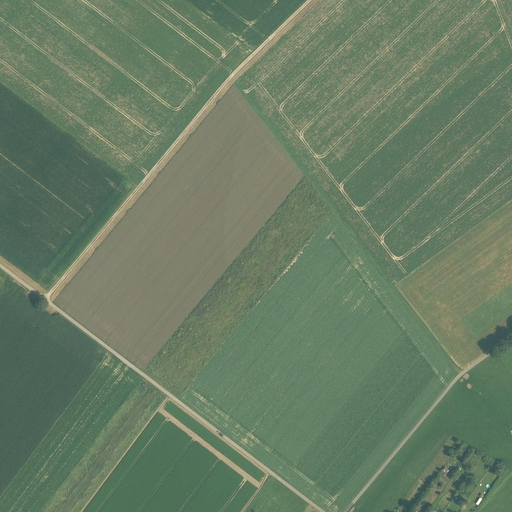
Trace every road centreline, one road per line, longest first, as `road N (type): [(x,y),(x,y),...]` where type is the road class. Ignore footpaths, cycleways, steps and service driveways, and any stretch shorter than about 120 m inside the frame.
road 1 (track): [(0,265),(320,511)]
road 2 (track): [(230,78),(460,374)]
road 3 (track): [(45,300),(230,78)]
